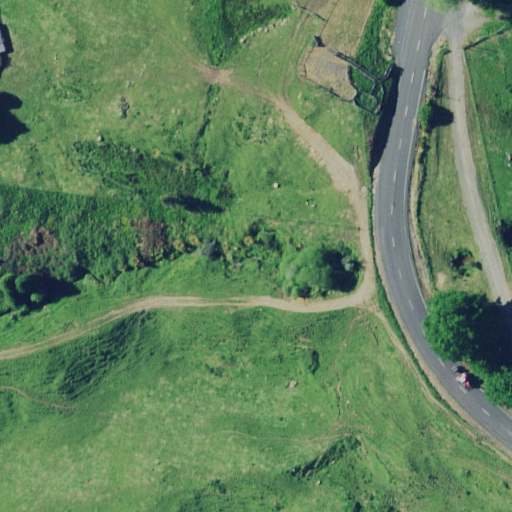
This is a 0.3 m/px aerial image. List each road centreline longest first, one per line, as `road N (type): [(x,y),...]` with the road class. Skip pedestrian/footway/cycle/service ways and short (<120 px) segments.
road 1 (tertiary): [(511,437),(433,351),(405,280),(392,197),(428,0)]
road 2 (unknown): [(446,0),(483,288),(511,345)]
